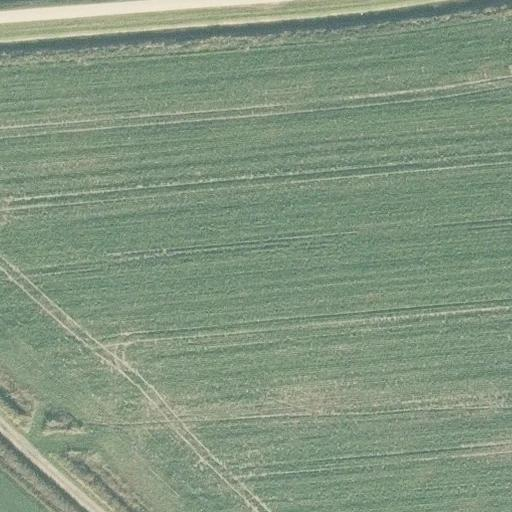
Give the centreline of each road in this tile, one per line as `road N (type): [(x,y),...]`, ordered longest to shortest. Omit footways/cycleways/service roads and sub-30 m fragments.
road 1 (unclassified): [(0,16),(215,0)]
road 2 (track): [(0,423),(93,511)]
